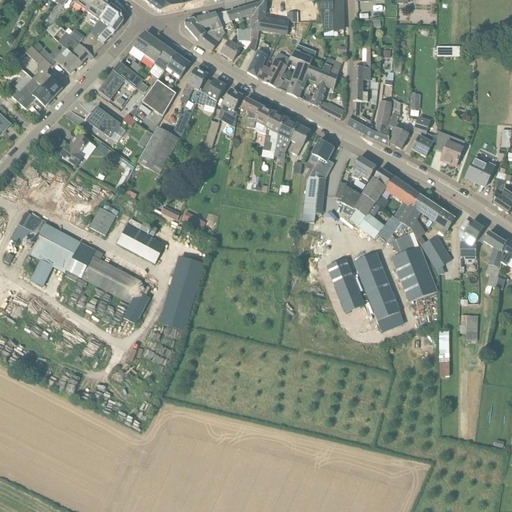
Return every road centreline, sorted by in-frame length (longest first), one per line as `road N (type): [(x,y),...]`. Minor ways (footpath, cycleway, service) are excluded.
road 1 (tertiary): [(511,233),(242,81),(164,28)]
road 2 (tertiary): [(0,172),(146,16)]
